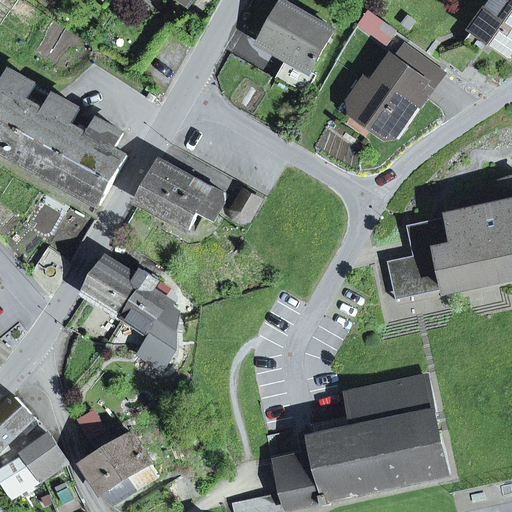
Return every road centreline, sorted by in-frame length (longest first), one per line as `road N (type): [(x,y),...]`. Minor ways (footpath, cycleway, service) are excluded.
road 1 (residential): [(511,88),(410,159),(372,201),(184,93)]
road 2 (tertiary): [(184,93),(28,355)]
road 3 (residential): [(28,355),(51,379),(100,511)]
